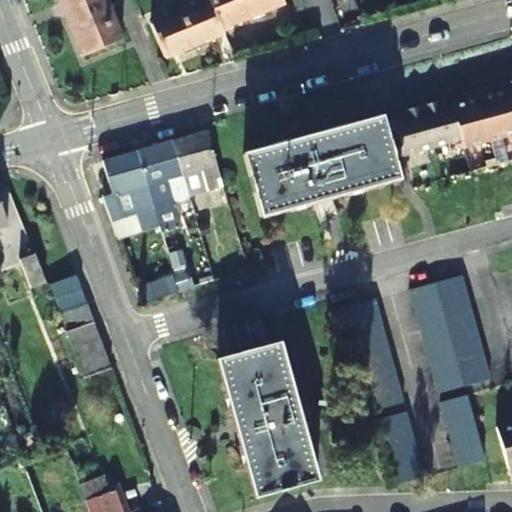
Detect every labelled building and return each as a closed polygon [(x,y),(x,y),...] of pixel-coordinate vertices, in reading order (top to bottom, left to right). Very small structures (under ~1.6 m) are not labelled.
[(61,0),(66,13),(99,0),(61,0)] [(125,41),(108,0),(99,0),(66,13),(85,57),(125,41)] [(262,16),(255,0),(217,0),(229,29),(262,16)] [(292,0),(255,0),(262,16),(294,4),(292,0)] [(226,36),(211,2),(182,14),(197,47),(226,36)] [(197,47),(182,14),(154,26),(167,58),(197,47)] [(497,90),(495,83),(482,87),(484,94),(497,90)] [(497,90),(484,94),(495,138),(511,133),(511,89),(511,86),(497,90)] [(484,94),(482,87),(470,90),(472,98),(484,94)] [(472,98),(457,101),(466,137),(468,145),(495,138),(484,94),(472,98)] [(445,97),(426,103),(438,144),(466,137),(457,101),(447,104),(445,97)] [(438,144),(426,103),(408,107),(410,115),(398,118),(408,153),(438,144)] [(387,113),(247,151),(263,215),(404,178),(398,155),(389,120),(387,113)] [(398,118),(389,120),(398,155),(408,153),(398,118)] [(189,196),(189,197),(226,187),(208,130),(173,139),(183,174),(189,196)] [(183,174),(173,139),(138,149),(160,225),(162,230),(181,224),(174,200),(168,178),(183,174)] [(160,225),(138,149),(104,159),(111,191),(105,192),(114,218),(137,212),(142,230),(160,225)] [(189,196),(183,174),(168,178),(174,200),(189,196)] [(0,276),(4,275),(2,269),(0,263),(0,227),(11,223),(0,194),(0,276)] [(142,230),(137,212),(114,218),(120,236),(142,230)] [(49,284),(39,256),(23,261),(35,289),(49,284)] [(53,282),(62,311),(88,301),(78,273),(53,282)] [(177,290),(172,274),(138,286),(144,302),(177,290)] [(438,282),(442,297),(470,290),(466,275),(438,282)] [(415,304),(442,297),(438,282),(411,289),(415,304)] [(473,303),(470,290),(442,297),(445,310),(473,303)] [(445,310),(442,297),(415,304),(418,316),(445,310)] [(352,305),(356,319),(382,313),(378,299),(352,305)] [(88,301),(62,311),(60,311),(67,330),(96,321),(88,301)] [(477,315),(473,303),(445,310),(449,322),(477,315)] [(349,306),(332,311),(336,329),(354,325),(349,306)] [(449,322),(445,310),(418,316),(421,329),(449,322)] [(385,325),(382,313),(356,319),(359,332),(385,325)] [(480,328),(477,315),(449,322),(452,335),(480,328)] [(101,335),(96,321),(67,330),(73,345),(101,335)] [(452,335),(449,322),(421,329),(425,342),(452,335)] [(388,337),(385,325),(359,332),(362,344),(388,337)] [(483,340),(480,328),(452,335),(455,348),(483,340)] [(107,351),(101,335),(73,345),(79,360),(107,351)] [(455,348),(452,335),(425,342),(428,354),(455,348)] [(392,351),(388,337),(362,344),(365,358),(392,351)] [(483,340),(455,348),(458,359),(486,352),(483,340)] [(254,497),(317,481),(281,341),(218,358),(254,497)] [(458,359),(455,348),(428,354),(431,367),(458,359)] [(112,364),(107,351),(79,360),(84,375),(112,364)] [(395,364),(392,351),(365,358),(368,370),(395,364)] [(462,374),(458,359),(431,367),(434,381),(462,374)] [(398,375),(395,364),(368,370),(372,382),(398,375)] [(465,386),(462,374),(434,381),(437,393),(465,386)] [(402,389),(398,375),(372,382),(375,396),(402,389)] [(405,402),(402,389),(375,396),(378,408),(405,402)] [(468,396),(441,403),(444,416),(472,409),(468,396)] [(444,416),(448,430),(475,423),(472,409),(444,416)] [(381,419),(384,432),(411,424),(408,412),(381,419)] [(448,430),(451,442),(479,435),(475,423),(448,430)] [(384,432),(388,445),(415,438),(411,424),(384,432)] [(511,424),(497,428),(509,473),(511,472),(511,424)] [(451,442),(454,455),(482,447),(479,435),(451,442)] [(388,445),(391,458),(418,451),(415,438),(388,445)] [(485,462),(482,447),(454,455),(458,469),(485,462)] [(391,458),(395,471),(421,464),(418,451),(391,458)] [(425,478),(421,464),(395,471),(399,485),(425,478)] [(124,511),(116,490),(86,501),(90,511),(124,511)]
